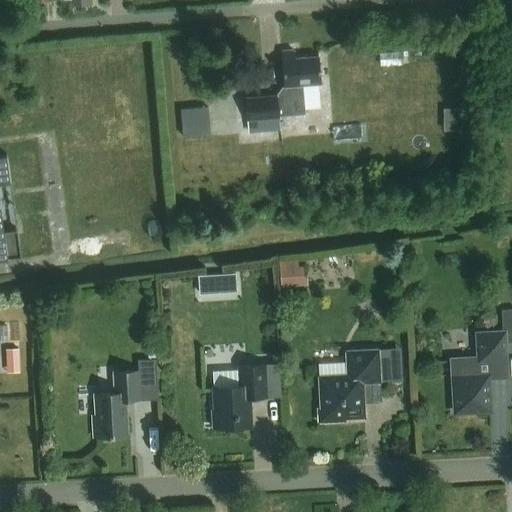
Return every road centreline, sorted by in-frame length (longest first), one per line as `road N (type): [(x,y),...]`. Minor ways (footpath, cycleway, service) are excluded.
road 1 (residential): [(0,499),(511,469)]
road 2 (residential): [(426,0),(0,36)]
